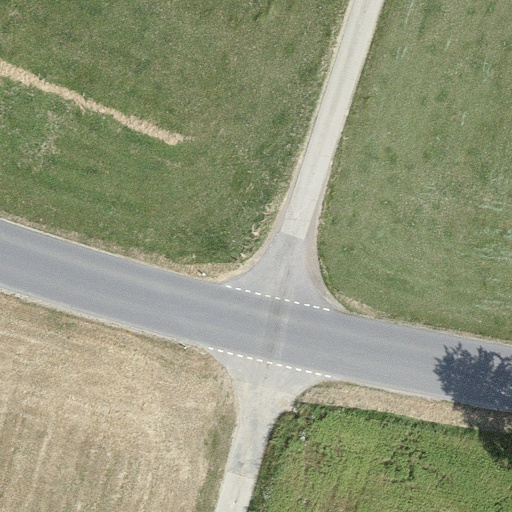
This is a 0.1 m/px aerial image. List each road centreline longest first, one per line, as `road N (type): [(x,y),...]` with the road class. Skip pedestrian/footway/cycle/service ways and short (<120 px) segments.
road 1 (track): [(224,511),(279,323),(324,99),(356,0)]
road 2 (tertiary): [(511,363),(279,323),(0,235)]
